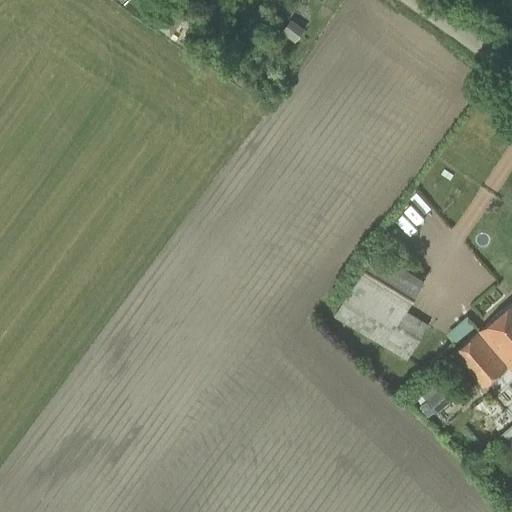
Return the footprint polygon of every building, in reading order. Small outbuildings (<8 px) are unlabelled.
[(170,35),(191,5),(183,0),(168,0),(153,22),(170,35)] [(290,18),(280,31),(294,41),(304,28),(290,18)] [(406,358),(427,323),(404,310),(423,277),(373,247),(333,315),(406,358)] [(511,301),(479,330),(498,352),(510,342),(511,344),(511,301)] [(467,314),(456,324),(465,334),(476,324),(467,314)] [(498,352),(479,330),(454,352),(483,385),(507,364),(511,369),(511,344),(510,342),(498,352)] [(438,388),(425,399),(435,410),(447,400),(438,388)]
